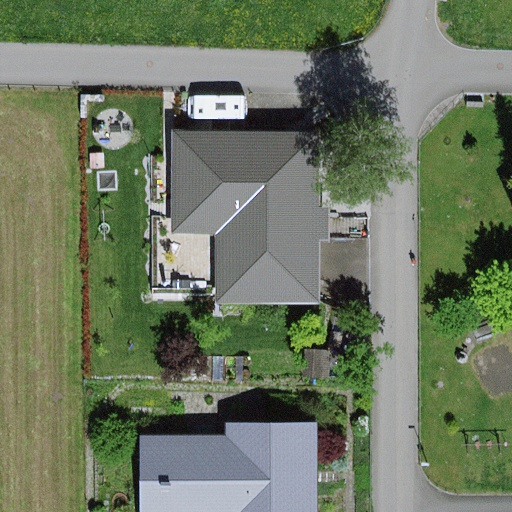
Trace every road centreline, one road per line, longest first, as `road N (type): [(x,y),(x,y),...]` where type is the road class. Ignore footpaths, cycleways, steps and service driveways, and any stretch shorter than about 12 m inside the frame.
road 1 (residential): [(396,511),(395,70)]
road 2 (residential): [(395,70),(0,66)]
